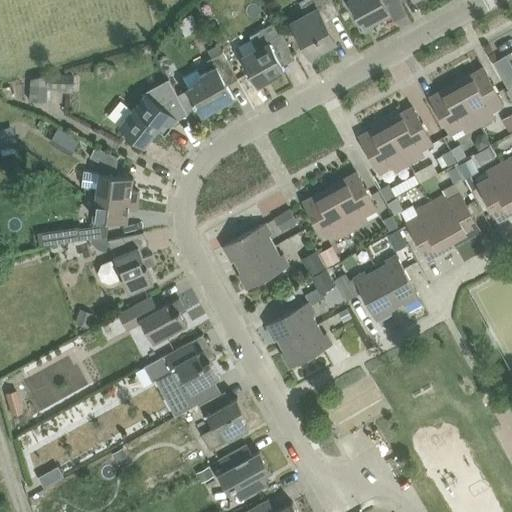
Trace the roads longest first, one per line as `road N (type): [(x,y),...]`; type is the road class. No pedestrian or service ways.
road 1 (residential): [(278,405),(187,226),(186,189),(204,161),(231,143),(486,0)]
road 2 (residential): [(278,405),(443,312),(445,280),(511,244)]
road 3 (residential): [(417,511),(383,469),(322,474),(278,405)]
